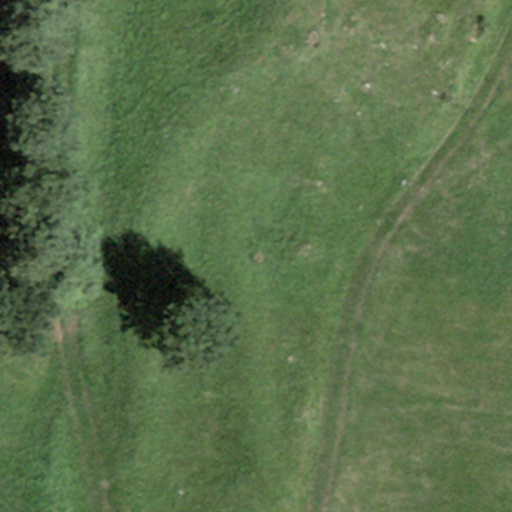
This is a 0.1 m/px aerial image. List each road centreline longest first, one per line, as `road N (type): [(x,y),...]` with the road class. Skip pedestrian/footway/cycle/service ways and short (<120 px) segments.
road 1 (track): [(511,10),(465,108),(376,241),(352,295),(310,511)]
road 2 (track): [(102,511),(55,121),(61,0)]
